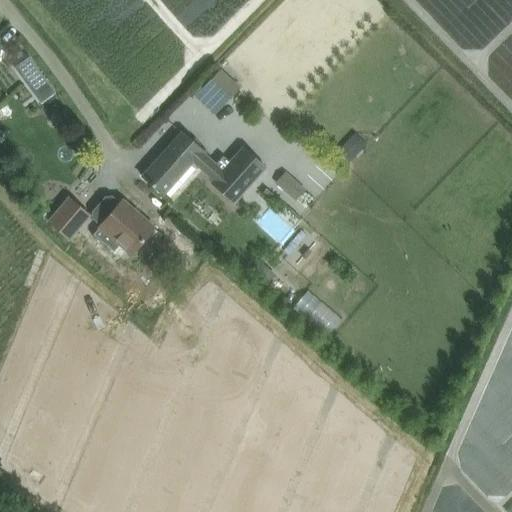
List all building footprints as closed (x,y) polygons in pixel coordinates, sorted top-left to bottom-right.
[(29,56),(14,66),(25,81),(40,71),(29,56)] [(218,68),(209,78),(228,95),(237,85),(218,68)] [(232,205),(265,168),(243,146),(229,161),(223,156),(216,163),(202,151),(196,145),(181,131),(141,176),(162,195),(192,162),(212,181),(210,183),(232,205)] [(304,189),(285,171),(275,181),(295,200),(304,189)] [(104,196),(91,211),(92,219),(100,226),(93,234),(108,246),(113,251),(119,244),(131,253),(153,227),(122,200),(120,203),(111,195),(104,196)] [(46,221),(68,241),(90,215),(68,197),(46,221)] [(175,234),(167,244),(188,260),(196,250),(175,234)] [(285,264),(300,279),(329,249),(314,234),(285,264)] [(261,265),(253,274),(264,284),(272,275),(261,265)]
